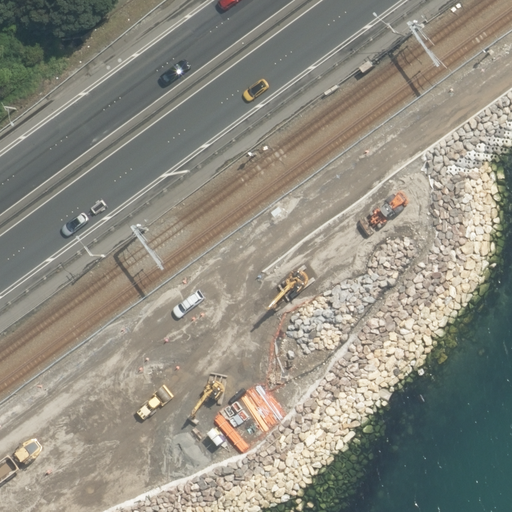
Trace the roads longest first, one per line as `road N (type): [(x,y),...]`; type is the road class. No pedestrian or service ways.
road 1 (trunk): [(390,0),(0,283)]
road 2 (trunk): [(0,189),(252,0)]
